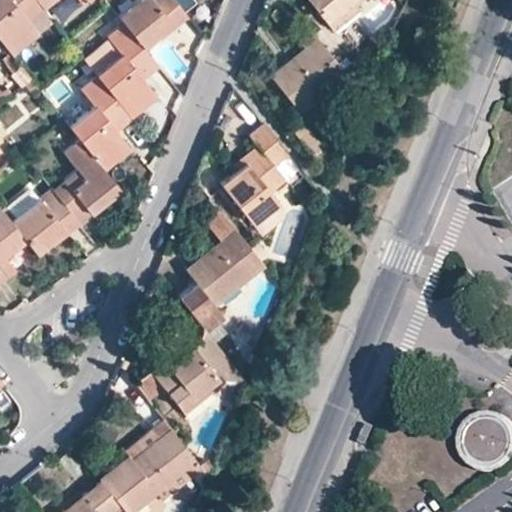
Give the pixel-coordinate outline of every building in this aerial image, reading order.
[(0,0),(0,40),(11,53),(37,33),(27,19),(43,8),(36,0),(0,0)] [(36,0),(43,8),(54,0),(36,0)] [(135,0),(118,14),(124,22),(143,46),(157,35),(172,24),(174,29),(188,18),(183,11),(173,0),(135,0)] [(173,0),(183,11),(195,1),(194,0),(173,0)] [(306,0),(324,21),(351,0),(306,0)] [(361,6),(356,0),(351,0),(324,21),(332,31),(361,6)] [(143,46),(124,22),(107,35),(120,52),(94,72),(96,74),(130,117),(157,96),(144,79),(160,67),(143,46)] [(172,24),(157,35),(160,39),(174,29),(172,24)] [(345,74),(310,31),(298,41),(303,46),(268,73),(299,111),(346,76),(345,74)] [(20,65),(13,56),(3,63),(10,73),(20,65)] [(130,117),(96,74),(80,87),(93,104),(67,124),(79,139),(104,171),(131,149),(116,131),(131,119),(130,117)] [(38,87),(31,78),(23,84),(30,94),(38,87)] [(361,94),(352,82),(347,88),(355,98),(361,94)] [(287,156),(261,123),(248,133),(256,143),(263,152),(248,166),(244,163),(235,170),(219,182),(252,224),(278,204),(270,193),(285,180),(273,166),(287,156)] [(104,171),(79,139),(63,151),(77,168),(50,189),(76,221),(79,226),(92,217),(89,211),(105,200),(119,190),(104,171)] [(263,152),(256,143),(230,165),(235,170),(244,163),(248,166),(263,152)] [(50,189),(10,220),(25,238),(35,251),(48,243),(76,221),(50,189)] [(108,204),(105,200),(89,211),(92,217),(108,204)] [(25,238),(10,220),(0,207),(0,276),(5,273),(0,266),(0,258),(10,250),(25,238)] [(79,226),(76,221),(48,243),(51,246),(79,226)] [(234,229),(207,250),(197,258),(184,268),(193,281),(174,295),(200,327),(203,331),(221,316),(212,306),(263,265),(234,229)] [(197,258),(207,250),(200,240),(190,249),(197,258)] [(13,267),(4,255),(0,258),(0,266),(5,273),(13,267)] [(240,377),(203,331),(200,327),(196,336),(188,343),(170,358),(164,363),(159,356),(158,354),(145,364),(149,370),(155,376),(180,408),(208,385),(217,378),(236,380),(240,377)] [(164,363),(170,358),(165,352),(159,356),(164,363)] [(155,376),(149,370),(132,384),(137,391),(155,376)] [(213,390),(208,385),(180,408),(185,415),(213,390)] [(511,465),(511,425),(502,419),(495,417),(486,416),(480,418),(471,421),(465,427),(460,437),(460,446),(462,457),(466,464),(474,472),(486,476),(503,473),(510,469),(511,465)] [(195,462),(168,428),(129,458),(126,455),(96,478),(98,481),(117,505),(123,511),(132,511),(156,493),(195,462)] [(205,460),(199,466),(201,469),(207,477),(212,467),(205,460)] [(199,466),(195,462),(156,493),(162,500),(201,469),(199,466)] [(107,511),(117,505),(98,481),(57,511),(107,511)]
